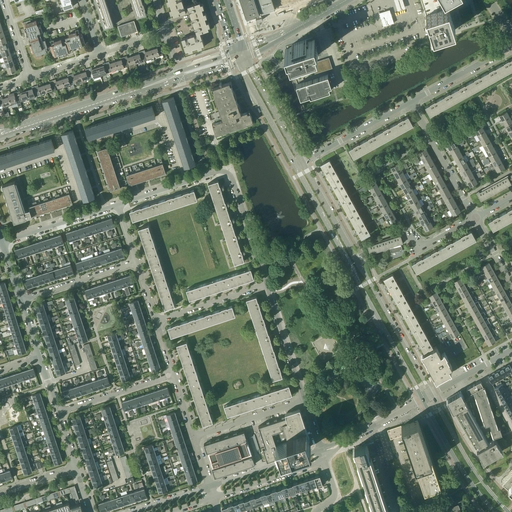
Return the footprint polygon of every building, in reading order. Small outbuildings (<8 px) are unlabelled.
[(108,8),(105,0),(94,0),(99,12),(108,8)] [(137,17),(146,14),(141,0),(133,0),(131,1),(137,17)] [(260,13),(256,0),(255,0),(244,0),(246,4),(247,7),(250,17),(258,14),(260,13)] [(271,0),(274,10),(303,0),(271,0)] [(403,0),(394,0),(397,9),(405,7),(403,0)] [(420,0),(424,10),(443,4),(443,3),(441,0),(420,0)] [(72,2),(71,1),(63,3),(65,9),(73,6),(72,2)] [(172,9),(169,9),(171,14),(173,13),(174,16),(186,12),(183,2),(171,6),(172,9)] [(187,6),(189,11),(190,15),(203,11),(202,9),(204,8),(203,3),(201,4),(200,2),(187,6)] [(443,4),(424,10),(426,15),(433,37),(455,30),(448,8),(445,9),(443,4)] [(99,12),(104,28),(113,24),(108,8),(99,12)] [(379,13),(383,26),(394,23),(390,9),(379,13)] [(203,11),(190,15),(193,24),(206,20),(205,18),(207,17),(206,12),(204,13),(203,11)] [(42,23),(41,20),(37,21),(36,20),(31,21),(30,19),(22,22),(27,36),(29,35),(32,43),(29,44),(32,51),(34,51),(37,57),(42,56),(42,53),(47,52),(46,50),(50,49),(49,45),(47,46),(45,39),(43,40),(40,32),(42,31),(40,24),(42,23)] [(121,36),(125,35),(137,31),(134,20),(118,25),(121,36)] [(206,20),(193,24),(197,33),(200,32),(209,29),(208,27),(210,26),(209,22),(207,22),(206,20)] [(85,43),(81,32),(80,32),(78,29),(75,30),(76,31),(69,34),(69,36),(65,37),(66,40),(62,41),(61,39),(54,41),(54,39),(51,40),(52,44),(50,45),(54,56),(58,54),(59,56),(66,54),(66,52),(70,50),(69,48),(73,47),(74,49),(81,47),(81,44),(85,43)] [(200,32),(197,33),(191,35),(195,48),(197,47),(198,49),(203,47),(202,45),(204,45),(200,32)] [(195,48),(191,35),(182,38),(186,51),(188,50),(189,52),(193,50),(193,49),(195,48)] [(290,62),(291,62),(297,60),(297,62),(297,63),(312,58),(311,56),(317,54),(315,47),(317,47),(314,40),(313,40),(307,42),(306,40),(285,46),(286,49),(285,49),(287,56),(288,56),(290,62)] [(0,44),(0,47),(1,49),(1,50),(9,48),(7,42),(0,44)] [(157,48),(151,50),(153,56),(156,55),(156,57),(163,55),(159,45),(156,46),(157,48)] [(0,51),(1,51),(2,55),(3,56),(10,53),(9,48),(1,50),(1,49),(0,49),(0,51)] [(145,50),(141,51),(143,57),(146,56),(148,60),(151,59),(150,57),(153,56),(151,50),(145,52),(145,50)] [(139,54),(133,56),(135,62),(138,61),(138,63),(142,62),(140,58),(143,57),(141,51),(138,52),(139,54)] [(0,58),(3,57),(4,61),(5,62),(12,59),(10,53),(3,56),(2,55),(0,55),(0,58)] [(126,56),(123,57),(125,63),(127,67),(130,66),(133,65),(133,63),(135,62),(133,56),(127,58),(126,56)] [(121,60),(115,62),(117,68),(120,67),(120,69),(124,68),(127,67),(125,63),(123,57),(121,58),(121,60)] [(314,62),(313,62),(311,63),(315,74),(332,68),(330,69),(327,58),(329,57),(314,62)] [(511,58),(499,66),(504,74),(511,69),(511,58)] [(5,63),(6,66),(6,67),(14,65),(12,59),(5,62),(4,61),(1,62),(2,64),(5,63)] [(109,61),(106,63),(108,69),(109,73),(112,72),(115,71),(115,69),(117,68),(115,62),(110,64),(109,61)] [(103,66),(98,67),(100,74),(102,73),(103,75),(106,74),(109,73),(108,69),(106,63),(103,63),(103,66)] [(6,67),(6,66),(3,67),(3,70),(7,69),(8,73),(16,71),(14,65),(6,67)] [(489,82),(504,74),(499,66),(484,74),(489,82)] [(88,68),(90,75),(91,79),(94,78),(98,77),(97,75),(100,74),(98,67),(92,69),(91,67),(88,68)] [(90,75),(88,68),(85,69),(86,71),(80,73),(83,83),(85,82),(85,81),(88,79),(91,79),(90,75)] [(83,83),(80,73),(74,75),(73,73),(70,74),(74,84),(76,84),(80,82),(80,84),(83,83)] [(68,77),(62,79),(64,86),(66,85),(67,86),(70,85),(74,84),(70,74),(67,75),(68,77)] [(298,84),(297,84),(296,85),(300,98),(310,95),(310,96),(324,92),(330,90),(329,87),(330,86),(331,86),(328,74),(298,84)] [(469,82),(474,91),(489,82),(484,74),(469,82)] [(64,86),(62,79),(56,81),(55,79),(52,80),(56,90),(55,86),(57,85),(59,89),(62,88),(61,86),(64,86)] [(50,83),(44,85),(46,91),(49,91),(49,92),(56,90),(52,80),(49,81),(50,83)] [(219,111),(221,116),(221,117),(222,117),(223,120),(212,124),(216,135),(223,133),(223,134),(227,132),(226,132),(229,130),(230,131),(236,129),(236,128),(240,127),(240,128),(247,125),(247,124),(253,122),(249,111),(241,114),(240,110),(241,110),(239,104),(238,104),(236,98),(237,97),(235,91),(234,92),(231,85),(232,85),(231,82),(222,85),(222,82),(219,83),(220,85),(211,88),(212,92),(213,91),(216,98),(215,98),(217,104),(218,104),(220,111),(219,111)] [(469,82),(454,90),(459,99),(474,91),(469,82)] [(46,91),(44,85),(38,87),(37,85),(34,86),(38,96),(47,93),(46,91)] [(38,96),(34,86),(32,87),(32,89),(26,91),(29,99),(35,97),(38,96)] [(454,90),(439,98),(444,107),(459,99),(454,90)] [(29,99),(26,91),(20,93),(20,91),(17,92),(20,102),(29,99)] [(8,95),(9,97),(11,103),(13,102),(14,104),(20,102),(17,92),(8,95)] [(11,103),(9,97),(3,99),(2,97),(0,97),(0,101),(2,108),(1,104),(4,103),(5,107),(8,106),(8,104),(11,103)] [(168,117),(179,114),(173,97),(163,101),(168,117)] [(424,107),(430,116),(444,107),(439,98),(424,107)] [(152,106),(135,112),(138,122),(155,117),(152,106)] [(506,111),(499,115),(502,121),(509,116),(506,111)] [(138,122),(135,112),(118,117),(122,128),(138,122)] [(174,134),(184,130),(179,114),(168,117),(174,134)] [(413,125),(408,116),(393,124),(398,133),(413,125)] [(511,121),(509,116),(502,121),(505,126),(511,121)] [(122,128),(118,117),(102,123),(105,133),(122,128)] [(102,123),(85,128),(89,138),(105,133),(102,123)] [(383,142),(398,133),(393,124),(378,133),(383,142)] [(477,135),(484,130),(481,125),(474,129),(475,132),(472,134),(473,136),(477,135)] [(73,130),(62,134),(68,150),(78,147),(73,130)] [(190,147),(184,130),(174,134),(179,150),(190,147)] [(487,136),(484,130),(477,135),(480,140),(487,136)] [(368,150),(383,142),(378,133),(363,141),(368,150)] [(490,141),(487,136),(480,140),(482,145),(490,141)] [(54,150),(51,139),(34,145),(38,155),(54,150)] [(446,144),(449,150),(457,146),(454,140),(446,144)] [(348,149),(353,158),(368,150),(363,141),(348,149)] [(493,146),(490,141),(482,145),(485,150),(493,146)] [(21,160),(38,155),(34,145),(18,150),(21,160)] [(460,151),(457,146),(449,150),(452,155),(460,151)] [(496,151),(493,146),(485,150),(488,156),(496,151)] [(68,150),(73,167),(84,163),(78,147),(68,150)] [(107,147),(97,150),(99,156),(109,153),(108,151),(107,147)] [(185,167),(195,163),(190,147),(179,150),(185,167)] [(421,158),(428,153),(425,148),(418,152),(421,158)] [(21,160),(18,150),(1,155),(5,166),(21,160)] [(463,156),(460,151),(452,155),(455,160),(463,156)] [(499,157),(496,151),(488,156),(491,161),(499,157)] [(109,153),(99,156),(101,162),(111,159),(110,155),(109,153)] [(431,159),(428,153),(421,158),(424,163),(431,159)] [(466,161),(463,156),(455,160),(458,166),(466,161)] [(502,162),(499,157),(491,161),(494,166),(502,162)] [(111,159),(101,162),(103,167),(113,164),(112,162),(111,159)] [(332,166),(329,159),(320,164),(323,170),(322,171),(324,173),(325,173),(328,179),(337,174),(333,167),(337,165),(336,164),(332,166)] [(434,164),(431,159),(424,163),(426,168),(434,164)] [(458,166),(461,171),(468,167),(466,161),(458,166)] [(502,162),(494,166),(497,171),(505,167),(502,162)] [(78,183),(89,180),(84,163),(73,167),(78,183)] [(160,164),(156,165),(159,175),(165,173),(162,163),(160,164)] [(390,168),(393,173),(401,169),(398,163),(390,168)] [(113,164),(103,167),(105,173),(115,170),(113,166),(113,164)] [(434,164),(426,168),(429,173),(437,169),(434,164)] [(152,166),(150,167),(153,176),(159,175),(156,165),(152,166)] [(148,168),(144,169),(147,178),(153,176),(150,167),(148,168)] [(471,172),(468,167),(461,171),(464,176),(471,172)] [(140,170),(138,171),(141,180),(147,178),(144,169),(140,170)] [(396,178),(404,174),(401,169),(393,173),(396,178)] [(440,174),(437,169),(429,173),(432,179),(440,174)] [(115,170),(105,173),(107,179),(117,176),(116,174),(115,170)] [(136,172),(132,173),(136,182),(141,180),(138,171),(136,172)] [(474,177),(471,172),(464,176),(467,181),(474,177)] [(128,174),(126,175),(130,184),(136,182),(132,173),(128,174)] [(340,180),(337,174),(328,179),(331,185),(331,186),(332,188),(333,188),(336,194),(345,189),(341,182),(345,180),(344,178),(340,180)] [(396,178),(399,183),(407,179),(404,174),(396,178)] [(443,180),(440,174),(432,179),(435,184),(443,180)] [(476,192),(480,200),(511,183),(506,175),(476,192)] [(117,176),(107,179),(109,185),(118,181),(117,178),(117,176)] [(368,187),(376,183),(373,177),(365,182),(368,187)] [(470,187),(477,182),(474,177),(467,181),(470,187)] [(409,184),(407,179),(399,183),(402,189),(409,184)] [(94,196),(89,180),(78,183),(84,200),(94,196)] [(213,200),(223,196),(218,180),(208,183),(211,191),(207,192),(207,194),(211,192),(213,200)] [(446,185),(443,180),(435,184),(438,189),(446,185)] [(118,181),(109,185),(111,191),(120,187),(120,185),(118,181)] [(14,182),(2,186),(14,222),(32,217),(29,209),(24,211),(14,182)] [(378,188),(376,183),(368,187),(371,192),(378,188)] [(412,190),(409,184),(402,189),(405,194),(412,190)] [(438,189),(441,194),(449,190),(446,185),(438,189)] [(378,188),(371,192),(374,197),(381,193),(378,188)] [(349,195),(345,189),(336,194),(340,200),(339,200),(340,203),(341,202),(344,209),(353,204),(349,197),(353,195),(352,193),(349,195)] [(197,199),(194,190),(178,195),(181,205),(189,202),(189,204),(190,203),(190,202),(197,199)] [(405,194),(408,199),(415,195),(412,190),(405,194)] [(451,195),(449,190),(441,194),(443,198),(437,201),(438,203),(451,195)] [(384,198),(381,193),(374,197),(377,203),(384,198)] [(67,195),(63,196),(66,205),(72,203),(69,194),(67,195)] [(178,195),(162,200),(165,210),(173,208),(173,209),(174,209),(174,207),(181,205),(178,195)] [(418,200),(415,195),(408,199),(411,204),(418,200)] [(445,202),(447,205),(454,200),(451,195),(438,203),(439,205),(445,202)] [(59,197),(57,198),(60,207),(66,205),(63,196),(59,197)] [(219,216),(229,212),(223,196),(213,200),(216,207),(212,208),(213,210),(216,208),(219,216)] [(55,199),(51,200),(55,209),(60,207),(57,198),(55,199)] [(387,204),(384,198),(377,203),(380,208),(387,204)] [(48,201),(46,202),(49,211),(55,209),(51,200),(48,201)] [(162,200),(146,206),(149,215),(157,213),(157,214),(158,214),(158,212),(165,210),(162,200)] [(413,210),(421,205),(418,200),(411,204),(413,210)] [(457,206),(454,200),(447,205),(450,210),(457,206)] [(44,202),(40,204),(43,213),(49,211),(46,202),(44,202)] [(37,205),(35,205),(38,215),(43,213),(40,204),(37,205)] [(357,210),(353,204),(344,209),(348,215),(347,215),(348,218),(349,217),(353,223),(361,218),(358,212),(361,209),(361,208),(357,210)] [(390,209),(387,204),(380,208),(383,213),(390,209)] [(33,206),(29,207),(29,209),(32,217),(38,215),(35,205),(33,206)] [(416,215),(424,211),(421,205),(413,210),(416,215)] [(142,218),(149,215),(146,206),(130,211),(133,221),(140,218),(141,220),(142,219),(142,218)] [(460,211),(457,206),(450,210),(453,215),(460,211)] [(508,222),(511,219),(511,207),(503,213),(508,222)] [(393,214),(390,209),(383,213),(385,218),(393,214)] [(416,215),(419,220),(427,216),(424,211),(416,215)] [(224,232),(234,229),(229,212),(219,216),(221,223),(217,224),(218,226),(222,224),(224,232)] [(493,230),(508,222),(503,213),(488,221),(493,230)] [(396,220),(393,214),(385,218),(388,224),(396,220)] [(430,221),(427,216),(419,220),(422,225),(430,221)] [(106,220),(109,228),(115,226),(112,218),(106,220)] [(365,225),(361,218),(353,223),(356,230),(355,230),(356,233),(357,232),(361,238),(369,233),(366,226),(370,224),(369,223),(365,225)] [(103,230),(109,228),(106,220),(101,222),(103,230)] [(433,226),(430,221),(422,225),(425,231),(433,226)] [(95,224),(98,232),(103,230),(101,222),(95,224)] [(89,225),(92,234),(98,232),(95,224),(89,225)] [(84,227),(86,236),(92,234),(89,225),(84,227)] [(139,228),(144,244),(154,241),(151,234),(153,234),(152,232),(151,233),(148,225),(139,228)] [(78,229),(81,238),(86,236),(84,227),(78,229)] [(72,231),(75,239),(81,238),(78,229),(72,231)] [(229,248),(239,245),(234,229),(224,232),(226,239),(223,240),(223,242),(227,241),(229,248)] [(471,230),(456,239),(461,248),(476,239),(471,230)] [(72,231),(66,233),(69,241),(75,239),(72,231)] [(367,245),(370,254),(390,247),(391,248),(390,248),(391,253),(402,251),(401,246),(400,244),(403,243),(400,234),(367,245)] [(55,237),(58,245),(64,243),(61,235),(55,237)] [(50,239),(52,247),(58,245),(55,237),(50,239)] [(44,240),(47,249),(52,247),(50,239),(44,240)] [(441,247),(441,248),(446,256),(461,248),(456,239),(441,247)] [(38,242),(41,251),(47,249),(44,240),(38,242)] [(154,241),(144,244),(149,261),(159,257),(156,250),(158,250),(158,248),(156,249),(154,241)] [(33,244),(35,252),(41,251),(38,242),(33,244)] [(27,246),(30,254),(35,252),(33,244),(27,246)] [(245,261),(239,245),(229,248),(232,255),(228,256),(228,258),(232,257),(235,264),(245,261)] [(21,248),(24,256),(30,254),(27,246),(21,248)] [(426,255),(431,264),(446,256),(441,248),(441,247),(426,255)] [(15,250),(18,258),(24,256),(21,248),(15,250)] [(125,256),(122,248),(116,250),(119,258),(125,256)] [(110,252),(113,260),(119,258),(116,250),(110,252)] [(105,254),(107,262),(113,260),(110,252),(105,254)] [(99,255),(102,264),(107,262),(105,254),(99,255)] [(99,255),(93,257),(96,266),(102,264),(99,255)] [(416,272),(431,264),(426,255),(411,263),(416,272)] [(93,257),(88,259),(90,267),(96,266),(93,257)] [(159,257),(149,261),(155,277),(164,274),(162,266),(163,266),(163,264),(161,265),(159,257)] [(88,259),(82,261),(85,269),(90,267),(88,259)] [(79,271),(85,269),(82,261),(76,263),(79,271)] [(481,272),(481,273),(492,268),(489,262),(482,266),(484,271),(481,272)] [(71,265),(65,266),(68,275),(74,273),(71,265)] [(65,266),(59,268),(62,277),(68,275),(65,266)] [(59,268),(54,270),(57,279),(62,277),(59,268)] [(484,278),(494,273),(492,268),(481,273),(482,274),(485,273),(487,276),(484,278)] [(238,283),(254,278),(251,269),(243,271),(243,270),(241,270),(242,271),(235,274),(238,283)] [(54,270),(48,272),(51,280),(57,279),(54,270)] [(45,282),(51,280),(48,272),(42,274),(45,282)] [(388,287),(391,293),(400,288),(396,282),(400,279),(399,278),(395,280),(392,273),(383,278),(386,285),(385,285),(387,288),(388,287)] [(487,283),(487,284),(497,278),(494,273),(484,278),(485,280),(488,278),(490,281),(487,283)] [(42,274),(37,276),(39,284),(45,282),(42,274)] [(164,274),(155,277),(160,293),(169,290),(167,282),(169,282),(168,280),(167,281),(164,274)] [(226,277),(219,279),(222,289),(238,283),(235,274),(227,276),(227,275),(225,275),(226,277)] [(131,275),(125,277),(128,285),(134,283),(131,275)] [(34,286),(39,284),(37,276),(31,278),(34,286)] [(125,286),(128,285),(125,277),(119,279),(122,287),(125,286)] [(28,288),(34,286),(31,278),(25,280),(28,288)] [(454,282),(457,287),(467,281),(466,280),(463,282),(461,278),(454,282)] [(490,288),(490,289),(500,283),(497,278),(487,284),(488,285),(491,283),(493,286),(490,288)] [(119,279),(114,281),(116,289),(122,287),(119,279)] [(210,282),(202,284),(206,294),(222,289),(219,279),(211,282),(211,280),(209,280),(210,282)] [(111,291),(116,289),(114,281),(108,283),(111,291)] [(457,287),(459,292),(470,287),(469,286),(466,288),(464,284),(467,282),(467,281),(457,287)] [(108,283),(102,284),(105,293),(111,291),(108,283)] [(492,293),(493,294),(503,289),(500,283),(490,289),(491,290),(494,288),(496,292),(492,293)] [(99,295),(105,293),(102,284),(97,286),(99,295)] [(186,290),(190,299),(206,294),(202,284),(195,287),(195,285),(193,286),(194,287),(186,290)] [(97,286),(91,288),(94,297),(99,295),(97,286)] [(459,292),(462,297),(473,292),(472,291),(469,293),(467,290),(470,288),(470,287),(459,292)] [(91,297),(94,297),(91,288),(85,290),(88,299),(91,297)] [(404,295),(400,288),(391,293),(395,299),(394,300),(395,302),(396,302),(400,308),(408,303),(405,296),(408,294),(407,293),(404,295)] [(496,299),(506,294),(503,289),(493,294),(494,295),(497,294),(499,297),(496,299)] [(172,297),(169,290),(160,293),(165,309),(175,306),(172,298),(174,298),(173,296),(172,297)] [(428,301),(429,302),(439,297),(436,292),(429,295),(432,300),(428,301)] [(462,297),(465,303),(476,297),(475,296),(472,298),(470,295),(473,293),(473,292),(462,297)] [(9,294),(0,296),(0,298),(1,298),(2,301),(0,301),(0,302),(10,300),(9,294)] [(64,297),(66,303),(75,300),(73,294),(64,297)] [(498,304),(499,305),(509,299),(506,294),(496,299),(497,301),(500,299),(501,302),(498,304)] [(246,299),(251,315),(261,312),(256,296),(246,299)] [(442,302),(439,297),(429,302),(430,304),(433,302),(435,305),(431,307),(432,308),(442,302)] [(465,303),(468,308),(478,302),(478,301),(475,303),(473,300),(476,298),(476,297),(465,303)] [(501,309),(502,310),(511,304),(509,299),(499,305),(500,306),(503,304),(504,307),(501,309)] [(10,300),(0,302),(0,304),(3,303),(4,307),(1,308),(1,309),(12,305),(10,300)] [(68,308),(77,306),(75,300),(66,303),(68,308)] [(130,303),(132,309),(140,306),(138,300),(130,303)] [(434,312),(435,313),(445,307),(442,302),(432,308),(433,309),(436,307),(437,310),(434,312)] [(468,308),(471,313),(481,307),(478,309),(476,305),(479,303),(478,302),(468,308)] [(404,317),(408,323),(417,318),(413,311),(416,309),(415,307),(412,309),(408,303),(400,308),(403,314),(402,315),(403,317),(404,317)] [(35,306),(37,312),(45,310),(43,304),(35,306)] [(504,314),(505,315),(511,310),(511,304),(502,310),(502,311),(505,309),(507,313),(504,314)] [(3,314),(3,315),(14,311),(12,305),(1,309),(1,310),(5,309),(6,313),(3,314)] [(232,305),(216,310),(219,320),(235,315),(232,305)] [(70,314),(79,311),(77,306),(68,308),(69,312),(70,314)] [(142,311),(140,306),(132,309),(133,314),(142,311)] [(448,312),(445,307),(435,313),(435,314),(439,312),(440,315),(437,317),(438,318),(448,312)] [(471,313),(474,318),(484,313),(484,312),(480,314),(479,310),(482,309),(481,307),(471,313)] [(37,312),(39,318),(47,315),(45,310),(37,312)] [(216,310),(200,316),(203,326),(219,320),(216,310)] [(14,311),(3,315),(3,316),(7,315),(8,318),(4,320),(5,320),(16,317),(14,311)] [(72,320),(81,317),(79,311),(70,314),(72,320)] [(144,317),(142,311),(133,314),(135,320),(144,317)] [(266,328),(261,312),(251,315),(257,331),(266,328)] [(440,322),(440,323),(451,318),(448,312),(438,318),(438,319),(441,318),(443,321),(440,322)] [(474,318),(477,324),(487,318),(487,317),(483,319),(482,316),(485,314),(484,313),(474,318)] [(39,318),(41,324),(49,321),(47,315),(39,318)] [(203,326),(200,316),(184,321),(187,331),(203,326)] [(16,317),(5,320),(5,321),(5,322),(9,321),(10,324),(6,325),(6,326),(18,323),(16,317)] [(83,323),(81,317),(72,320),(74,326),(83,323)] [(146,323),(144,317),(135,320),(137,326),(146,323)] [(420,324),(417,318),(408,323),(411,329),(410,329),(411,332),(413,331),(416,338),(425,333),(421,326),(425,324),(424,322),(420,324)] [(444,323),(446,326),(443,328),(453,323),(451,318),(440,323),(441,325),(444,323)] [(477,324),(480,329),(490,323),(486,324),(485,321),(488,319),(487,318),(477,324)] [(41,324),(42,329),(51,327),(49,321),(41,324)] [(171,336),(187,331),(184,321),(168,327),(171,336)] [(18,323),(6,326),(7,328),(10,327),(12,330),(8,331),(8,332),(19,328),(18,323)] [(84,328),(83,323),(74,326),(76,331),(84,328)] [(147,329),(146,323),(137,326),(139,331),(147,329)] [(446,333),(446,334),(456,328),(453,323),(443,328),(444,330),(447,328),(449,331),(446,333)] [(480,329),(483,334),(493,328),(492,328),(489,330),(487,326),(491,325),(490,323),(480,329)] [(44,335),(52,332),(51,327),(42,329),(44,335)] [(19,328),(8,332),(9,333),(12,332),(13,336),(10,337),(10,338),(21,334),(19,328)] [(76,331),(78,337),(86,334),(84,328),(76,331)] [(272,344),(266,328),(257,331),(262,347),(272,344)] [(459,334),(456,328),(446,334),(447,335),(450,333),(452,337),(459,334)] [(483,334),(485,339),(496,334),(495,333),(492,335),(490,332),(494,330),(493,328),(483,334)] [(139,331),(141,337),(149,334),(147,329),(139,331)] [(44,335),(46,341),(54,338),(52,332),(44,335)] [(116,332),(108,335),(110,341),(118,338),(116,332)] [(425,333),(416,338),(419,344),(418,344),(419,347),(421,346),(424,352),(433,347),(429,340),(433,339),(432,337),(429,339),(425,333)] [(21,334),(10,338),(11,339),(14,338),(15,342),(12,343),(23,340),(21,334)] [(88,340),(86,334),(78,337),(80,343),(88,340)] [(151,340),(149,334),(141,337),(143,343),(151,340)] [(496,334),(485,339),(489,345),(496,341),(493,337),(496,335),(496,334)] [(46,341),(48,347),(56,344),(54,338),(46,341)] [(120,344),(118,338),(110,341),(111,347),(120,344)] [(13,348),(14,349),(25,346),(23,340),(12,343),(12,345),(16,344),(17,347),(13,348)] [(153,346),(151,340),(143,343),(145,348),(153,346)] [(177,344),(182,360),(192,357),(187,341),(177,344)] [(48,347),(50,352),(58,350),(56,344),(48,347)] [(121,350),(120,344),(111,347),(113,352),(121,350)] [(277,360),(272,344),(262,347),(267,363),(277,360)] [(25,346),(14,349),(14,351),(18,349),(19,354),(27,351),(25,346)] [(155,351),(153,346),(145,348),(146,354),(155,351)] [(436,381),(451,373),(449,369),(452,367),(446,357),(447,357),(444,352),(443,353),(443,354),(441,355),(436,346),(424,353),(421,354),(428,367),(429,367),(434,377),(436,381)] [(50,352),(52,358),(60,355),(58,350),(50,352)] [(123,355),(121,350),(113,352),(115,358),(123,355)] [(157,357),(155,351),(146,354),(148,360),(157,357)] [(52,358),(54,364),(62,361),(60,355),(52,358)] [(123,355),(115,358),(117,364),(125,361),(123,355)] [(159,363),(157,357),(148,360),(150,365),(159,363)] [(197,373),(192,357),(182,360),(187,376),(197,373)] [(282,376),(277,360),(267,363),(272,379),(282,376)] [(54,364),(56,369),(64,367),(62,361),(54,364)] [(127,367),(125,361),(117,364),(119,369),(127,367)] [(161,369),(159,363),(150,365),(152,371),(161,369)] [(66,373),(64,367),(56,369),(58,375),(66,373)] [(129,372),(127,367),(119,369),(121,375),(129,372)] [(503,377),(508,374),(504,367),(498,370),(503,377)] [(33,368),(27,370),(31,381),(32,380),(31,377),(36,375),(33,368)] [(22,371),(25,383),(27,382),(26,379),(29,378),(30,381),(31,381),(27,370),(22,371)] [(498,370),(493,373),(497,380),(503,377),(498,370)] [(22,371),(16,373),(20,384),(21,384),(20,381),(23,380),(24,383),(25,383),(22,371)] [(129,372),(121,375),(123,381),(131,378),(129,372)] [(20,384),(16,373),(10,375),(14,386),(15,386),(14,382),(18,381),(19,385),(20,384)] [(197,373),(187,376),(193,392),(202,389),(197,373)] [(492,383),(497,380),(493,373),(488,376),(492,383)] [(14,386),(10,375),(5,377),(8,388),(10,388),(9,384),(12,383),(13,387),(14,386)] [(8,388),(5,377),(0,378),(0,381),(3,390),(4,390),(3,386),(6,385),(7,388),(8,388)] [(110,385),(108,377),(102,378),(105,387),(110,385)] [(105,387),(102,378),(96,380),(99,389),(105,387)] [(99,389),(96,380),(90,382),(93,391),(99,389)] [(480,380),(466,388),(468,391),(469,393),(474,391),(485,425),(489,424),(493,437),(502,434),(500,428),(498,428),(485,387),(483,388),(483,386),(483,385),(480,380)] [(93,391),(90,382),(85,384),(88,393),(93,391)] [(505,389),(502,383),(494,388),(497,393),(507,388),(507,387),(505,389)] [(88,393),(85,384),(79,386),(82,394),(88,393)] [(276,399),(292,394),(289,385),(272,390),(276,399)] [(73,388),(76,396),(82,394),(79,386),(73,388)] [(170,395),(168,386),(162,388),(165,397),(167,396),(170,395)] [(73,388),(68,390),(70,398),(76,396),(73,388)] [(164,397),(165,397),(162,388),(156,390),(159,399),(164,397)] [(510,393),(507,388),(497,393),(500,398),(510,393)] [(208,405),(202,389),(193,392),(198,409),(208,405)] [(65,400),(70,398),(68,390),(62,392),(65,400)] [(156,390),(150,392),(153,400),(159,399),(156,390)] [(260,405),(276,399),(272,390),(256,395),(260,405)] [(480,455),(483,461),(502,451),(498,444),(495,439),(488,443),(466,404),(467,403),(464,398),(462,394),(460,391),(446,399),(450,406),(453,411),(455,410),(477,449),(480,455)] [(42,398),(40,392),(32,395),(34,399),(31,400),(31,401),(34,400),(34,401),(42,398)] [(145,394),(147,402),(153,400),(150,392),(145,394)] [(510,393),(500,398),(503,403),(511,398),(509,394),(510,393)] [(139,396),(142,404),(147,402),(145,394),(139,396)] [(256,395),(240,400),(243,410),(260,405),(256,395)] [(133,398),(136,406),(142,404),(139,396),(133,398)] [(36,406),(44,404),(42,398),(34,401),(34,400),(31,401),(31,403),(35,402),(36,405),(32,406),(33,407),(36,405),(36,406)] [(133,398),(128,400),(130,408),(136,406),(133,398)] [(506,409),(511,405),(511,398),(503,403),(506,409)] [(130,408),(128,400),(122,402),(125,410),(130,408)] [(227,415),(243,410),(240,400),(224,405),(227,415)] [(38,412),(46,410),(44,404),(36,406),(36,405),(33,407),(29,408),(30,410),(36,407),(38,411),(34,412),(38,411),(38,412)] [(213,421),(208,405),(198,409),(203,425),(213,421)] [(101,409),(103,414),(112,412),(110,406),(101,409)] [(286,417),(263,424),(258,425),(266,447),(263,448),(267,461),(280,456),(281,458),(282,459),(289,457),(289,456),(297,453),(296,451),(303,449),(303,450),(311,447),(310,446),(311,446),(310,443),(308,439),(310,438),(307,430),(300,408),(285,413),(286,417)] [(40,418),(48,415),(46,410),(38,412),(38,411),(34,412),(35,414),(38,413),(39,416),(34,418),(35,419),(40,417),(40,418)] [(114,417),(112,412),(103,414),(105,420),(114,417)] [(177,417),(175,412),(166,414),(168,420),(177,417)] [(42,423),(50,421),(48,415),(40,418),(40,417),(35,419),(35,420),(40,418),(41,422),(38,423),(38,424),(42,422),(42,423)] [(72,418),(74,424),(82,422),(80,416),(72,418)] [(115,423),(114,417),(105,420),(107,426),(115,423)] [(168,420),(170,426),(178,423),(177,417),(168,420)] [(44,429),(51,427),(50,421),(42,423),(42,422),(38,424),(39,425),(42,424),(43,428),(40,429),(44,428),(44,429)] [(399,426),(387,431),(390,439),(402,435),(404,435),(414,467),(424,495),(440,490),(431,461),(417,421),(401,426),(399,426)] [(84,427),(82,422),(74,424),(75,430),(84,427)] [(117,429),(115,423),(107,426),(109,431),(117,429)] [(178,423),(170,426),(172,432),(180,429),(178,423)] [(9,427),(11,433),(19,431),(22,429),(22,428),(19,429),(17,425),(9,427)] [(46,435),(53,432),(51,427),(44,429),(44,428),(40,429),(38,430),(39,432),(44,430),(45,433),(42,434),(42,435),(45,434),(46,435)] [(86,433),(84,427),(75,430),(77,436),(86,433)] [(11,433),(13,439),(21,436),(21,435),(24,434),(21,435),(19,432),(23,431),(22,429),(19,431),(11,433)] [(119,434),(117,429),(109,431),(111,437),(119,434)] [(172,432),(174,437),(182,435),(180,429),(172,432)] [(244,430),(235,433),(238,442),(247,439),(244,430)] [(48,441),(55,438),(53,432),(46,435),(45,434),(42,435),(42,437),(46,436),(47,439),(44,440),(44,441),(47,440),(48,441)] [(79,441),(87,439),(86,433),(77,436),(79,441)] [(229,445),(238,442),(235,433),(226,436),(229,445)] [(13,439),(15,445),(23,442),(23,441),(26,440),(22,441),(21,437),(25,436),(24,434),(21,435),(21,436),(13,439)] [(121,440),(119,434),(111,437),(113,443),(121,440)] [(174,437),(176,443),(184,440),(182,435),(174,437)] [(226,436),(217,439),(220,448),(229,445),(226,436)] [(50,446),(57,444),(55,438),(48,441),(47,440),(44,441),(44,442),(48,441),(49,445),(45,446),(46,446),(49,445),(50,446)] [(381,438),(373,440),(378,454),(385,452),(381,438)] [(79,441),(81,447),(89,444),(87,439),(79,441)] [(252,455),(247,439),(238,442),(229,445),(220,448),(211,451),(207,452),(212,468),(216,467),(225,464),(234,461),(243,458),(252,455)] [(211,451),(220,448),(217,439),(208,442),(211,451)] [(23,442),(15,445),(17,450),(25,448),(24,447),(28,446),(28,445),(24,446),(23,443),(27,442),(26,440),(23,441),(23,442)] [(123,446),(121,440),(113,443),(115,448),(123,446)] [(184,440),(176,443),(178,449),(186,446),(184,440)] [(373,456),(378,454),(373,440),(366,442),(362,444),(362,446),(354,448),(375,511),(387,511),(369,457),(373,456)] [(51,452),(59,449),(57,444),(50,446),(49,445),(46,446),(46,448),(49,447),(51,450),(47,451),(48,452),(51,451),(51,452)] [(91,450),(89,444),(81,447),(83,453),(91,450)] [(146,453),(155,450),(153,444),(144,447),(146,453)] [(17,450),(19,456),(27,454),(26,453),(30,451),(26,452),(25,448),(28,447),(28,446),(24,447),(25,448),(17,450)] [(125,452),(123,446),(115,448),(116,454),(125,452)] [(178,449),(179,454),(188,452),(186,446),(178,449)] [(53,458),(61,455),(59,449),(51,452),(51,451),(48,452),(48,454),(51,453),(53,456),(49,457),(49,458),(53,457),(53,458)] [(92,453),(91,450),(83,453),(85,458),(93,456),(93,455),(92,453)] [(156,456),(155,450),(146,453),(148,458),(156,456)] [(27,454),(19,456),(21,462),(29,459),(28,458),(32,457),(28,458),(27,454),(30,453),(30,451),(26,453),(27,454)] [(188,452),(179,454),(181,460),(190,457),(188,452)] [(49,458),(50,459),(50,460),(53,458),(55,464),(63,461),(61,455),(53,458),(53,457),(49,458)] [(252,455),(243,458),(246,467),(255,464),(252,455)] [(93,456),(85,458),(87,464),(95,461),(93,456)] [(158,461),(156,456),(148,458),(150,464),(158,461)] [(21,462),(23,468),(30,465),(30,464),(34,463),(33,462),(30,464),(29,460),(32,459),(32,457),(28,458),(29,459),(21,462)] [(181,460),(183,466),(192,463),(190,457),(181,460)] [(243,458),(234,461),(237,470),(246,467),(243,458)] [(95,461),(87,464),(88,470),(97,467),(95,461)] [(160,467),(158,461),(150,464),(152,470),(160,467)] [(234,461),(225,464),(228,472),(237,470),(234,461)] [(30,465),(23,468),(25,473),(32,471),(31,466),(34,465),(34,463),(30,464),(30,465)] [(192,463),(183,466),(185,472),(193,469),(192,463)] [(225,464),(216,467),(219,475),(228,472),(225,464)] [(97,467),(88,470),(90,475),(99,473),(97,467)] [(152,470),(154,476),(162,473),(160,467),(152,470)] [(7,479),(13,477),(10,470),(5,471),(4,468),(2,469),(3,472),(4,472),(7,479)] [(511,468),(508,473),(502,479),(511,489),(511,468)] [(185,472),(187,477),(195,475),(193,469),(185,472)] [(99,473),(90,475),(92,481),(100,478),(99,473)] [(164,479),(162,473),(154,476),(156,481),(164,479)] [(314,476),(314,477),(317,486),(317,487),(323,485),(323,484),(320,474),(314,476)] [(195,475),(187,477),(189,483),(197,480),(195,475)] [(312,489),(317,487),(317,486),(314,477),(309,479),(312,488),(312,489)] [(102,484),(100,478),(92,481),(94,487),(102,484)] [(303,480),(303,481),(306,489),(307,491),(312,489),(312,488),(309,479),(309,478),(303,480)] [(156,481),(157,487),(166,484),(164,479),(156,481)] [(303,481),(298,482),(301,491),(302,492),(305,491),(306,493),(307,493),(307,491),(306,489),(303,481)] [(292,483),(293,484),(296,493),(296,494),(296,493),(301,491),(301,492),(302,492),(301,491),(298,482),(292,483)] [(168,490),(166,484),(157,487),(159,493),(168,490)] [(293,484),(287,486),(291,496),(296,494),(296,493),(293,484)] [(291,496),(287,486),(287,485),(282,487),(282,488),(285,498),(286,497),(285,496),(290,495),(290,496),(291,496)] [(145,488),(139,490),(141,499),(147,497),(145,488)] [(282,488),(277,489),(280,499),(281,503),(286,501),(285,498),(282,488)] [(280,499),(277,489),(276,489),(271,491),(274,500),(279,498),(279,499),(280,499)] [(139,490),(133,492),(136,501),(141,499),(139,490)] [(133,492),(127,494),(130,502),(136,501),(133,492)] [(269,502),(266,493),(266,492),(260,494),(260,495),(263,504),(269,502)] [(127,494),(121,496),(124,504),(130,502),(127,494)] [(260,495),(255,496),(258,505),(263,504),(260,495)] [(121,496),(116,498),(118,506),(124,504),(121,496)] [(249,498),(253,508),(258,506),(258,505),(255,496),(249,498)] [(113,508),(118,506),(116,498),(110,500),(113,508)] [(249,498),(244,500),(247,510),(253,508),(249,498)] [(244,499),(238,501),(242,511),(246,509),(247,510),(244,500),(244,499)] [(113,508),(110,500),(104,501),(107,510),(113,508)] [(62,501),(56,503),(57,506),(59,511),(65,511),(63,504),(62,501)] [(107,510),(104,501),(98,503),(101,511),(107,510)] [(238,501),(233,503),(235,511),(241,511),(242,511),(238,501)] [(69,502),(63,504),(65,511),(71,511),(70,507),(69,502)] [(70,507),(71,511),(74,511),(83,509),(80,503),(70,507)]
